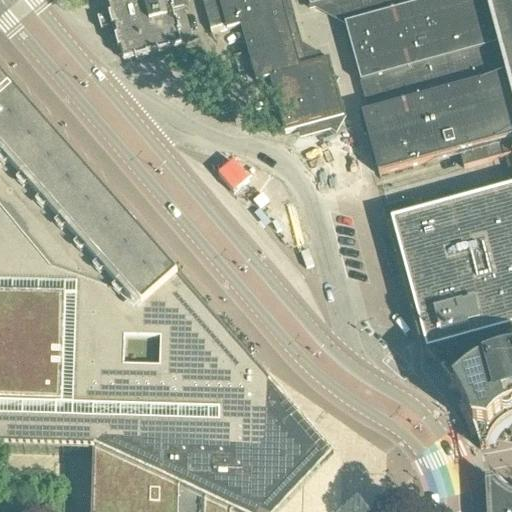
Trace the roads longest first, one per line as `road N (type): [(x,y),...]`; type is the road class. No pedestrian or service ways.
road 1 (secondary): [(466,511),(452,454),(426,417),(332,353),(29,0)]
road 2 (secondary): [(0,12),(311,372),(416,449),(441,511)]
